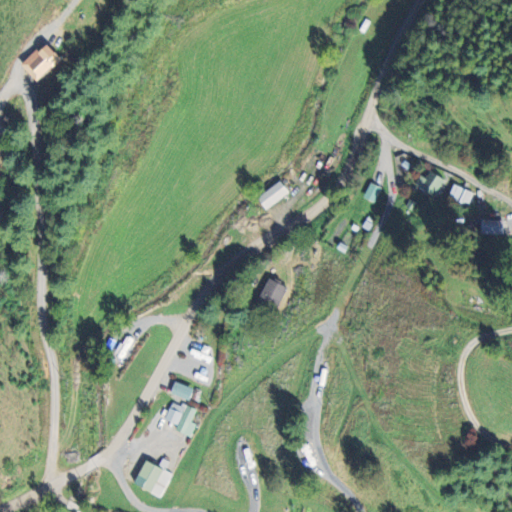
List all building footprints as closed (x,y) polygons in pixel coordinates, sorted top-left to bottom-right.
[(57,59),(42,42),(18,64),(33,81),(57,59)] [(423,178),(418,175),(413,184),(433,197),(443,180),(428,171),(423,178)] [(263,209),(286,192),(277,181),(254,198),(263,209)] [(374,202),(381,188),(369,182),(362,197),(374,202)] [(447,196),(467,205),(473,193),(452,184),(447,196)] [(501,235),(502,220),(480,220),(479,234),(501,235)] [(252,304),(272,315),(287,288),(267,278),(252,304)] [(186,400),(191,388),(173,381),(168,393),(186,400)] [(196,424),(191,421),(196,411),(172,399),(163,419),(175,425),(173,429),(189,437),(196,424)] [(131,484),(160,498),(171,474),(142,461),(131,484)]
